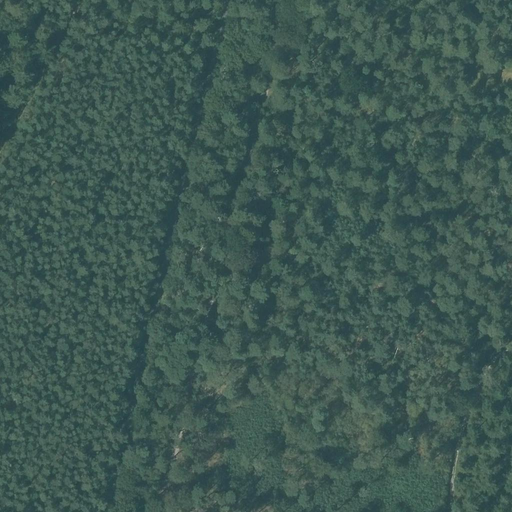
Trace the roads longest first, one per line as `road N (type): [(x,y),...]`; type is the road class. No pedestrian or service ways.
road 1 (track): [(200,369),(287,0)]
road 2 (track): [(211,44),(281,23),(511,64)]
road 3 (track): [(492,358),(314,310)]
road 4 (track): [(488,0),(471,58),(452,82),(496,124),(511,122)]
road 5 (track): [(448,511),(458,431),(492,358)]
road 6 (track): [(163,511),(200,369)]
road 7 (track): [(200,369),(255,332),(314,310)]
